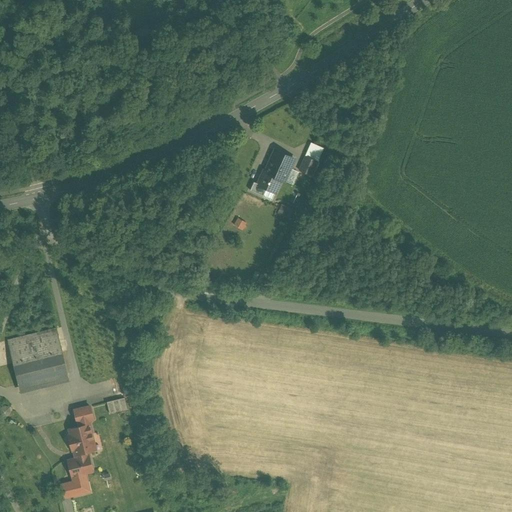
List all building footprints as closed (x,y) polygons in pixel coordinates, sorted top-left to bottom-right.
[(288,169),(268,160),(258,182),(278,191),(288,169)] [(308,169),(299,165),(292,179),(302,183),(308,169)] [(276,216),(288,221),(293,209),(281,204),(276,216)] [(243,230),(246,224),(238,219),(234,225),(243,230)] [(237,240),(242,230),(234,227),(229,237),(237,240)] [(21,393),(70,381),(56,327),(7,340),(21,393)] [(124,396),(107,401),(111,416),(128,411),(124,396)] [(71,409),(75,422),(64,425),(73,457),(66,458),(72,480),(58,483),(62,500),(91,492),(86,473),(93,472),(88,452),(98,449),(90,422),(95,420),(91,404),(71,409)]
